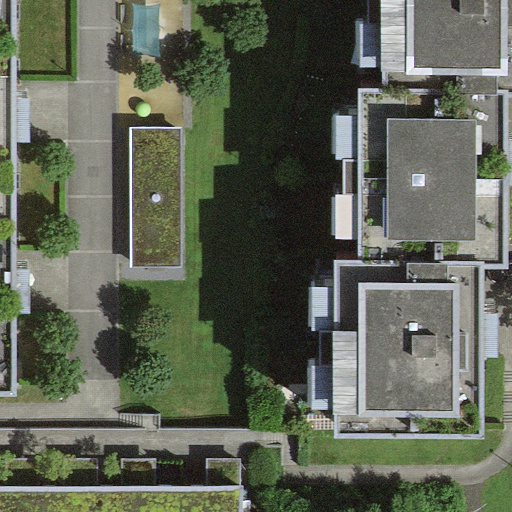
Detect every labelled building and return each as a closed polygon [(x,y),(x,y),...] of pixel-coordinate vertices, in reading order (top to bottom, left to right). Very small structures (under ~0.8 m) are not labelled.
[(511,0),(377,0),(377,90),(501,90),(511,89),(511,0)] [(0,202),(5,202),(5,137),(20,137),(20,94),(5,94),(5,26),(0,25),(0,202)] [(353,261),(478,261),(500,261),(499,181),(511,181),(511,137),(502,137),(501,90),(377,90),(353,90),(353,261)] [(179,264),(177,125),(126,125),(127,264),(179,264)] [(5,202),(0,202),(0,390),(6,390),(5,311),(17,311),(17,290),(16,266),(6,266),(5,202)] [(479,310),(478,261),(353,261),(329,261),(330,434),(480,433),(480,352),(492,352),(492,310),(479,310)] [(52,511),(53,487),(0,487),(0,511),(52,511)] [(112,511),(112,487),(53,487),(52,511),(112,511)] [(172,511),(172,487),(112,487),(112,511),(172,511)] [(231,511),(232,487),(172,487),(172,511),(231,511)]
